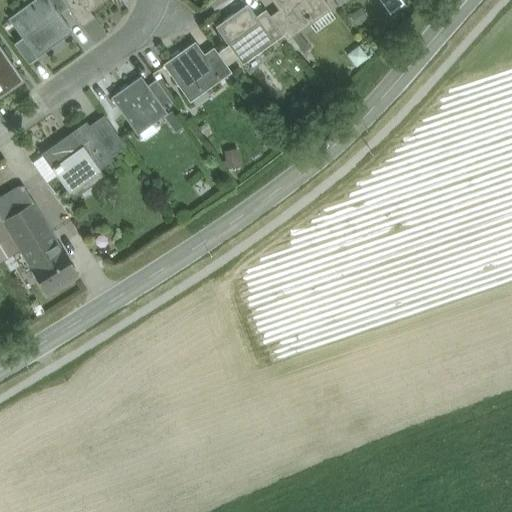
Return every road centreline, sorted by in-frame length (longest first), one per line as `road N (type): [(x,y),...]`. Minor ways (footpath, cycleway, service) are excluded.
road 1 (secondary): [(462,0),(381,95),(292,178),(0,362)]
road 2 (residential): [(162,0),(152,34),(0,136)]
